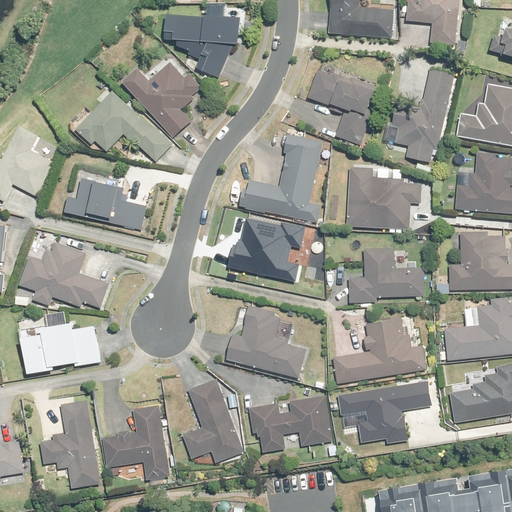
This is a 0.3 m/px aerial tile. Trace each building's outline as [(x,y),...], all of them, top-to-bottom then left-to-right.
[(332,0),(332,10),(335,11),(333,35),(395,39),(397,12),(361,10),(361,0),(332,0)] [(461,0),(417,0),(417,2),(411,1),(408,22),(434,24),(432,43),(457,46),(461,0)] [(209,8),(208,18),(193,17),(193,12),(169,11),(168,33),(177,33),(177,42),(210,43),(198,68),(222,80),(240,45),(241,33),(246,33),(247,10),(209,8)] [(511,22),(511,23),(503,45),(508,46),(504,54),(511,56),(511,22)] [(194,96),(203,87),(192,75),(187,79),(173,64),(152,83),(140,70),(125,84),(176,138),(191,124),(182,115),(198,100),(194,96)] [(457,74),(433,68),(424,108),(410,104),(407,118),(392,115),(386,141),(411,147),(408,158),(434,164),(437,150),(440,151),(457,74)] [(320,71),(311,99),(347,110),(339,136),(361,143),(378,89),(320,71)] [(511,89),(490,85),(486,104),(481,103),(478,118),(463,115),(459,137),(511,147),(511,89)] [(128,134),(157,162),(173,144),(117,91),(77,133),(95,150),(101,144),(110,153),(128,134)] [(40,137),(21,128),(0,169),(0,199),(7,202),(16,185),(39,196),(55,163),(33,152),(40,137)] [(325,142),(290,136),(282,187),(250,181),(245,212),(295,219),(320,223),(323,205),(315,204),(325,142)] [(480,154),(478,175),(469,174),(468,186),(459,185),(457,210),(511,214),(511,160),(498,159),(499,156),(480,154)] [(403,184),(403,170),(351,168),(349,227),(411,230),(412,203),(423,204),(424,185),(403,184)] [(133,184),(78,171),(68,213),(103,222),(102,228),(142,238),(150,206),(129,201),(133,184)] [(511,263),(507,264),(507,235),(490,235),(490,232),(463,233),(463,265),(452,266),(452,290),(511,289),(511,263)] [(88,254),(57,245),(55,252),(49,250),(46,261),(32,257),(23,287),(38,291),(35,301),(52,306),(54,299),(83,307),(84,303),(102,308),(109,283),(82,275),(88,254)] [(396,251),(367,251),(367,279),(351,279),(352,303),(378,302),(378,297),(426,296),(425,269),(396,269),(396,251)] [(511,303),(510,304),(509,299),(493,300),(493,306),(466,308),(468,327),(447,329),(450,360),(511,354),(511,303)] [(275,313),(251,307),(244,338),(234,335),(228,360),(300,378),(307,349),(289,345),(290,341),(277,337),(282,317),(275,316),(275,313)] [(424,347),(413,349),(411,335),(404,336),(401,316),(366,321),(367,324),(371,352),(335,358),(336,363),(339,384),(428,370),(424,347)] [(76,330),(75,324),(45,329),(46,335),(24,339),(31,374),(56,370),(55,367),(78,363),(79,366),(103,362),(97,327),(76,330)] [(511,365),(504,367),(505,372),(488,375),(489,382),(475,384),(476,389),(451,393),(456,425),(511,415),(511,365)] [(246,455),(218,380),(190,390),(204,428),(185,435),(194,459),(214,452),(219,465),(246,455)] [(360,423),(361,431),(363,444),(388,440),(388,443),(409,440),(404,410),(434,405),(430,381),(339,396),(342,416),(366,413),(368,421),(360,423)] [(334,442),(327,396),(293,402),(295,412),(282,414),(281,404),(252,409),(254,423),(257,423),(262,453),(287,449),(285,435),(301,432),(303,447),(334,442)] [(102,484),(89,402),(63,406),(67,433),(59,435),(60,440),(43,443),(46,464),(61,462),(62,469),(70,468),(73,489),(102,484)] [(139,434),(132,436),(131,431),(121,432),(122,437),(105,440),(109,468),(145,463),(147,481),(171,477),(160,405),(135,409),(139,434)] [(0,471),(22,469),(19,443),(0,444),(0,471)] [(511,511),(511,467),(378,489),(381,511),(511,511)]
